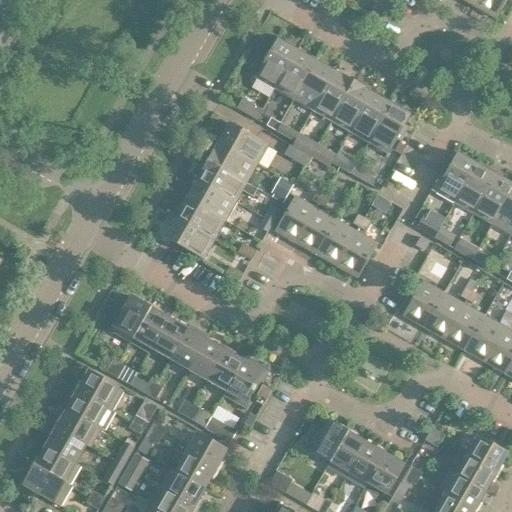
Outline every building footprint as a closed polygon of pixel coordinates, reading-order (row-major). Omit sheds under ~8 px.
[(0,0),(0,52),(3,54),(20,25),(11,20),(23,0),(33,0),(35,1),(35,0),(0,0)] [(505,0),(477,0),(473,7),(494,19),(505,0)] [(379,13),(372,9),(369,14),(376,18),(379,13)] [(264,45),(254,39),(248,50),(253,53),(261,50),(264,45)] [(296,51),(276,40),(254,79),(273,90),(296,51)] [(314,62),(296,51),(273,90),(292,100),(314,62)] [(292,100),(311,111),(333,72),(314,62),(292,100)] [(352,83),(333,72),(311,111),(330,122),(352,83)] [(330,122),(348,133),(371,94),(352,83),(330,122)] [(389,104),(371,94),(348,133),(367,143),(389,104)] [(255,121),(261,111),(241,99),(235,109),(255,121)] [(389,104),(367,143),(387,154),(409,115),(389,104)] [(262,111),(261,111),(255,121),(274,132),(279,124),(269,119),(260,114),(262,111)] [(217,143),(256,165),(267,146),(228,124),(217,143)] [(279,124),(274,132),(284,137),(288,129),(279,124)] [(291,146),(309,157),(316,145),(297,135),(293,143),(291,146)] [(217,143),(206,162),(245,184),(256,165),(217,143)] [(394,151),(400,155),(404,147),(398,143),(394,151)] [(303,167),(309,157),(291,146),(288,145),(282,155),(303,167)] [(335,156),(316,145),(309,157),(328,168),(330,164),(335,156)] [(434,193),(453,204),(476,165),(456,154),(434,193)] [(340,169),(344,161),(335,156),(330,164),(340,169)] [(256,189),(245,184),(206,162),(196,181),(235,203),(241,192),(251,197),(256,189)] [(370,187),(376,176),(355,164),(349,175),(370,187)] [(453,204),(472,214),(494,176),(476,165),(453,204)] [(472,214),(491,225),(511,188),(511,185),(494,176),(472,214)] [(293,186),(285,182),(279,178),(270,193),(272,195),(270,198),(282,205),(284,202),(288,196),(293,186)] [(196,181),(185,200),(224,222),(235,203),(196,181)] [(510,236),(511,231),(511,188),(491,225),(510,236)] [(310,201),(317,205),(322,196),(316,192),(310,201)] [(322,196),(317,205),(323,209),(329,200),(322,196)] [(293,197),(274,232),(295,244),(315,209),(293,197)] [(171,216),(174,218),(213,240),(224,222),(185,200),(183,203),(179,201),(171,216)] [(315,209),(295,244),(315,256),(335,221),(315,209)] [(263,219),(271,224),(277,215),(269,210),(263,219)] [(351,225),(357,229),(363,219),(356,215),(351,225)] [(163,238),(202,260),(213,240),(174,218),(163,238)] [(258,229),(266,233),(271,224),(263,219),(258,229)] [(363,219),(357,229),(364,232),(369,223),(363,219)] [(335,221),(315,256),(335,267),(355,232),(335,221)] [(419,231),(433,239),(438,231),(423,222),(419,231)] [(438,231),(433,239),(448,248),(455,236),(440,228),(438,231)] [(335,267),(356,279),(376,244),(355,232),(335,267)] [(423,253),(428,243),(419,238),(413,247),(423,253)] [(461,255),(471,260),(475,253),(477,249),(458,239),(452,250),(461,255)] [(242,257),(250,261),(255,252),(247,248),(242,257)] [(485,258),(475,253),(471,260),(480,266),(485,258)] [(237,266),(245,271),(250,261),(242,257),(237,266)] [(223,276),(237,284),(242,275),(228,267),(223,276)] [(401,316),(422,328),(442,293),(414,277),(409,286),(416,290),(401,316)] [(469,279),(458,298),(464,301),(470,292),(475,283),(469,279)] [(477,296),(470,292),(464,301),(471,305),(477,296)] [(442,293),(422,328),(442,340),(462,305),(442,293)] [(130,343),(132,339),(150,309),(129,297),(110,332),(130,343)] [(462,305),(442,340),(463,351),(483,317),(462,305)] [(150,309),(132,339),(130,343),(148,354),(151,350),(168,319),(150,309)] [(505,324),(511,315),(504,311),(499,321),(505,324)] [(463,351),(483,363),(503,328),(483,317),(463,351)] [(169,360),(187,330),(168,319),(151,350),(169,360)] [(187,330),(169,360),(188,371),(205,340),(207,338),(188,327),(187,330)] [(511,359),(511,333),(503,328),(483,363),(504,375),(511,359)] [(205,340),(188,371),(206,381),(224,351),(205,340)] [(206,381),(225,392),(242,361),(224,351),(206,381)] [(110,376),(117,364),(111,360),(104,373),(110,376)] [(222,396),(243,408),(262,373),(242,361),(225,392),(222,396)] [(123,367),(117,364),(110,376),(117,379),(123,367)] [(87,372),(76,391),(111,411),(122,392),(87,372)] [(148,397),(155,385),(149,382),(142,394),(148,397)] [(161,389),(155,385),(148,397),(154,401),(161,389)] [(111,411),(76,391),(65,410),(101,430),(104,432),(115,413),(111,411)] [(186,419),(193,406),(187,403),(180,415),(186,419)] [(186,419),(204,429),(211,417),(193,406),(186,419)] [(65,410),(61,417),(54,429),(85,446),(90,449),(101,430),(65,410)] [(135,417),(131,423),(143,430),(147,424),(135,417)] [(211,417),(204,429),(229,443),(236,431),(211,417)] [(310,426),(299,445),(310,451),(309,452),(328,463),(346,432),(327,421),(320,432),(310,426)] [(128,429),(140,436),(143,430),(131,423),(128,429)] [(151,426),(147,432),(160,440),(163,433),(151,426)] [(85,446),(54,429),(44,448),(74,465),(85,446)] [(431,429),(427,435),(440,442),(443,436),(431,429)] [(160,440),(147,432),(144,439),(156,446),(160,440)] [(365,443),(346,432),(328,463),(347,474),(365,443)] [(195,434),(184,453),(215,470),(226,451),(195,434)] [(440,442),(427,435),(424,441),(436,448),(440,442)] [(506,454),(476,437),(465,456),(495,474),(506,454)] [(113,462),(123,468),(134,449),(124,443),(113,462)] [(347,474),(367,484),(384,454),(365,443),(347,474)] [(63,484),(74,465),(44,448),(33,466),(63,484)] [(184,453),(174,471),(204,489),(215,470),(184,453)] [(403,465),(384,454),(367,484),(386,495),(403,465)] [(495,474),(465,456),(454,475),(484,493),(495,474)] [(102,480),(112,485),(123,468),(113,462),(102,480)] [(129,464),(126,470),(138,477),(142,471),(129,464)] [(52,503),(63,484),(33,466),(22,486),(52,503)] [(409,467),(406,472),(418,480),(421,474),(409,467)] [(204,489),(174,471),(170,469),(159,488),(194,508),(204,489)] [(129,493),(138,477),(126,470),(117,486),(129,493)] [(406,472),(402,479),(396,491),(403,495),(410,484),(414,486),(418,480),(406,472)] [(439,491),(443,494),(474,511),(484,493),(454,475),(449,473),(439,491)] [(284,494),(304,505),(310,496),(289,484),(284,494)] [(194,508),(159,488),(148,506),(158,511),(195,511),(197,510),(194,508)] [(92,492),(88,498),(101,505),(104,499),(92,492)] [(311,494),(310,496),(304,505),(315,511),(325,511),(327,510),(330,504),(324,501),(323,501),(311,494)] [(473,511),(474,511),(443,494),(432,511),(473,511)] [(101,505),(88,498),(85,504),(97,511),(101,505)] [(108,501),(104,507),(112,511),(118,511),(120,508),(108,501)]
